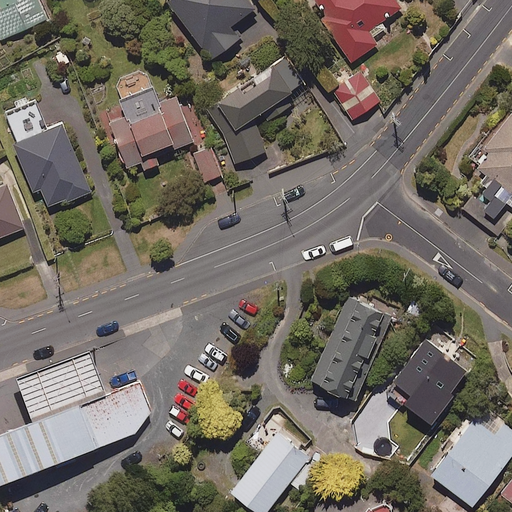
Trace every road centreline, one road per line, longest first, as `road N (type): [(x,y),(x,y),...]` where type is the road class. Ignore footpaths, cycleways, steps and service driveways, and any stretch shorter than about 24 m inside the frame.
road 1 (tertiary): [(0,344),(300,232),(357,191)]
road 2 (tertiary): [(357,191),(511,5)]
road 3 (residential): [(357,191),(511,306)]
